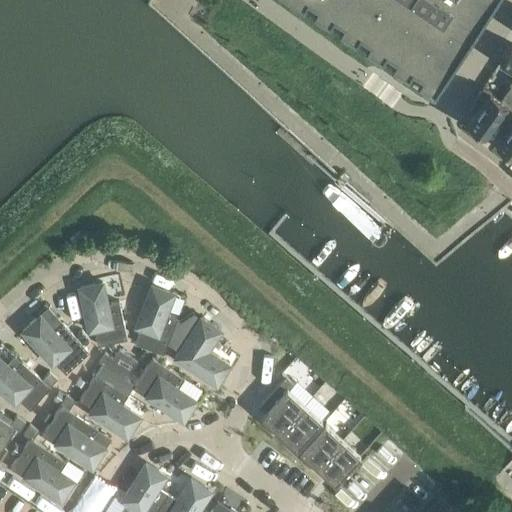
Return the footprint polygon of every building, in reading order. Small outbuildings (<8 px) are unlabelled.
[(309,0),(434,81),(485,0),(309,0)] [(511,42),(499,61),(511,69),(511,78),(509,83),(511,84),(511,42)] [(508,104),(511,106),(511,84),(501,98),(483,86),(473,103),(479,107),(467,122),(485,135),(498,117),(508,104)] [(511,106),(508,104),(498,117),(509,125),(496,143),(511,154),(511,106)] [(326,189),(323,195),(323,198),(375,246),(379,247),(386,240),(384,237),(333,187),(331,186),(326,189)] [(39,314),(36,317),(44,326),(48,322),(41,315),(40,315),(39,314)] [(175,356),(217,383),(230,364),(230,363),(208,349),(222,329),(202,316),(175,356)] [(44,326),(36,317),(23,329),(53,362),(55,360),(66,371),(90,350),(84,344),(91,338),(82,328),(76,335),(63,320),(54,328),(48,322),(44,326)] [(120,348),(114,357),(123,363),(129,354),(120,348)] [(105,351),(100,360),(108,366),(114,357),(105,351)] [(129,354),(123,363),(132,368),(138,359),(129,354)] [(19,398),(31,408),(58,377),(50,370),(43,378),(22,360),(14,369),(0,356),(0,387),(15,402),(19,398)] [(153,356),(133,386),(184,419),(196,399),(197,399),(178,387),(185,377),(153,356)] [(90,411),(128,435),(140,415),(141,415),(122,403),(129,393),(96,372),(80,398),(93,406),(90,411)] [(263,401),(259,405),(266,411),(288,387),(293,381),(286,375),(267,397),(263,401)] [(266,411),(262,415),(279,431),(305,403),(288,387),(266,411)] [(60,390),(54,398),(60,402),(66,394),(60,390)] [(60,402),(62,403),(42,433),(93,466),(106,446),(92,437),(98,427),(69,408),(75,399),(66,393),(60,402)] [(305,403),(279,431),(297,447),(322,419),(305,403)] [(54,415),(45,408),(40,415),(50,421),(54,415)] [(0,451),(3,446),(16,427),(20,429),(26,420),(17,414),(11,423),(0,415),(0,451)] [(326,422),(300,450),(318,466),(343,438),(326,422)] [(24,432),(30,436),(11,466),(62,499),(74,479),(60,469),(67,460),(33,438),(34,437),(39,429),(31,423),(24,432)] [(343,438),(318,466),(335,482),(361,454),(343,438)] [(18,443),(12,451),(17,455),(23,447),(18,443)] [(127,501),(119,511),(196,511),(212,489),(192,476),(178,498),(169,492),(168,492),(159,485),(166,474),(146,461),(122,498),(127,501)] [(239,511),(221,499),(212,511),(239,511)]
